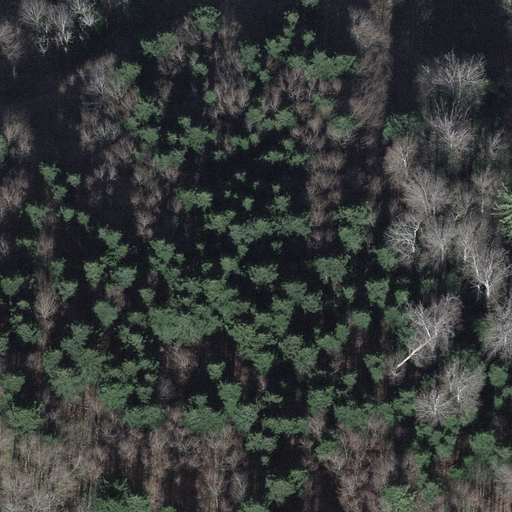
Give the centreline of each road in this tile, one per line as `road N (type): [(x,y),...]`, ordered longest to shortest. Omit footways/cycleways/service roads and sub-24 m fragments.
road 1 (track): [(0,103),(49,93),(154,34),(250,0)]
road 2 (track): [(349,0),(423,46),(511,71)]
